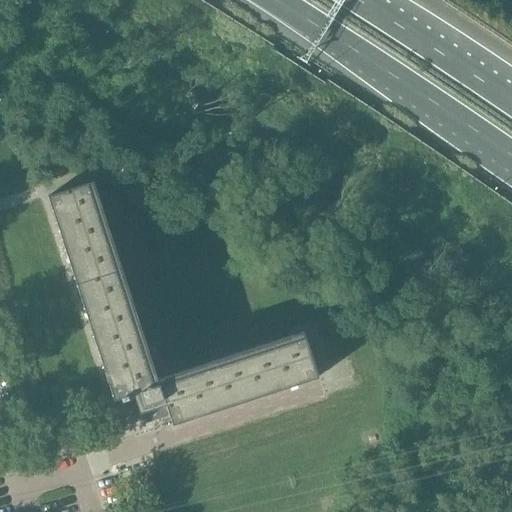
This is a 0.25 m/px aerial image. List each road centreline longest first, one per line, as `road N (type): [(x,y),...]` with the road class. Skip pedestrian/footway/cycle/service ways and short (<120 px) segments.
road 1 (residential): [(330,383),(9,476)]
road 2 (motorway): [(275,0),(511,156)]
road 3 (motorway): [(511,99),(359,0)]
